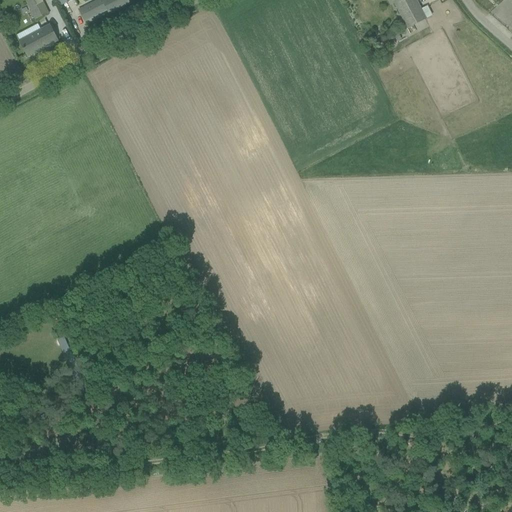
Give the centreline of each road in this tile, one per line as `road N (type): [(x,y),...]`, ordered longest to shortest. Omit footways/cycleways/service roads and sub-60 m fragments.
road 1 (track): [(511,420),(342,430),(0,476)]
road 2 (unclassified): [(0,105),(204,0)]
